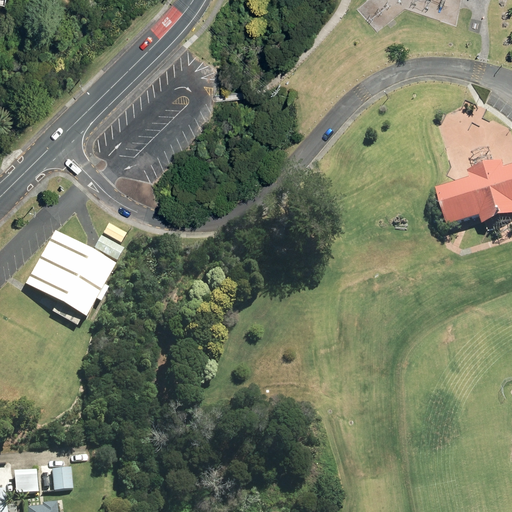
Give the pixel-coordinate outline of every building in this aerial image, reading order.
[(189,51),(174,68),(204,95),(220,78),(189,51)] [(209,99),(201,96),(199,101),(196,100),(190,112),(194,113),(191,120),(198,124),(209,99)] [(434,187),(446,224),(466,218),(479,214),(481,222),(500,217),(511,213),(511,163),(504,165),(501,158),(467,168),(469,176),(434,187)] [(104,232),(121,241),(127,232),(110,222),(104,232)] [(56,230),(26,283),(86,317),(97,299),(101,301),(109,287),(105,285),(116,265),(56,230)] [(95,247),(117,260),(124,248),(102,235),(95,247)] [(53,472),(55,493),(73,491),(71,470),(53,472)] [(14,475),(16,498),(38,496),(36,473),(14,475)]
